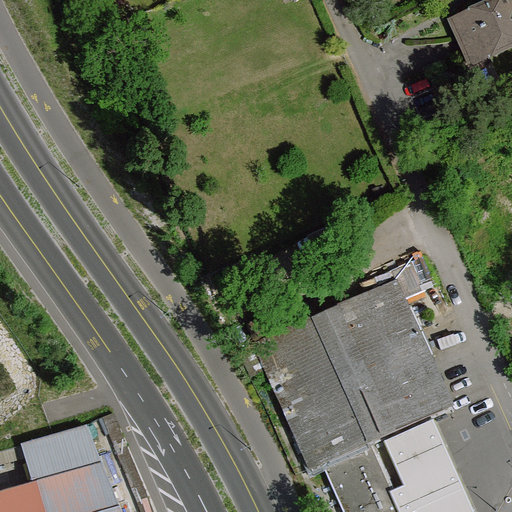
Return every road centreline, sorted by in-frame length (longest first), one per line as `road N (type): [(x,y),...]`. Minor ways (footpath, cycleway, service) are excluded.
road 1 (tertiary): [(259,511),(204,409),(0,102)]
road 2 (residential): [(334,0),(511,395)]
road 3 (tertiary): [(0,192),(171,443),(202,511)]
